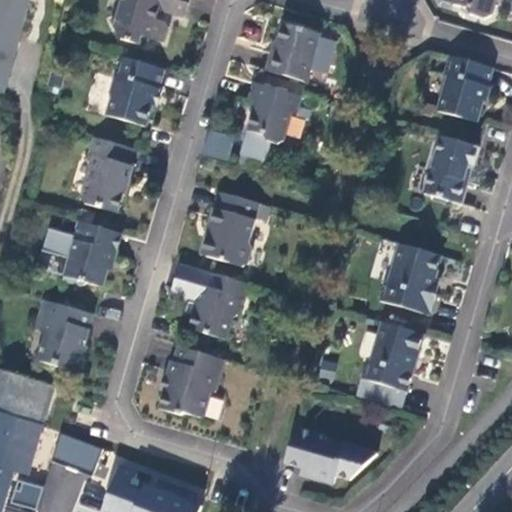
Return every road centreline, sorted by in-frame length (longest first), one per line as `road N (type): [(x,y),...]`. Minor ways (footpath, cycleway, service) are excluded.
road 1 (residential): [(236,0),(115,403),(133,433),(237,463),(274,505),(298,511)]
road 2 (residential): [(360,511),(439,432),(511,181)]
road 3 (residential): [(511,57),(390,23)]
